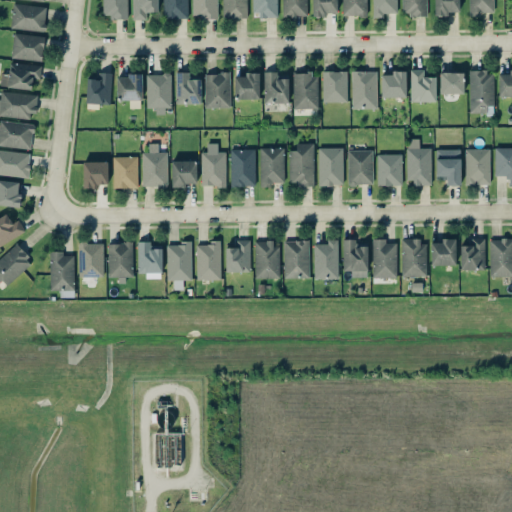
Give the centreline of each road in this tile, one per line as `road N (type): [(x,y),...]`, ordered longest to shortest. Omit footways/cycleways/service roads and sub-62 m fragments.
road 1 (residential): [(53,210),(511,212)]
road 2 (residential): [(511,41),(69,46)]
road 3 (residential): [(73,0),(53,210)]
